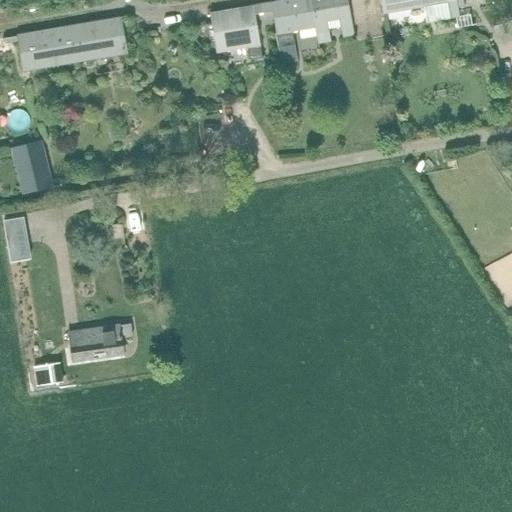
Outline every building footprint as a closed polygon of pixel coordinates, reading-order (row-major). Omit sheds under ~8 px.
[(282,0),(274,2),(251,6),(251,7),(253,14),(255,14),(272,11),(276,34),(315,27),(316,35),(317,40),(329,38),(328,33),(327,22),(350,18),(348,9),(346,0),(282,0)] [(379,0),(381,6),(382,13),(424,6),(447,2),(449,17),(457,16),(454,0),(379,0)] [(251,7),(210,14),(217,53),(248,47),(250,59),(262,57),(255,14),(253,14),(251,7)] [(21,71),(126,53),(120,17),(16,35),(18,42),(16,42),(21,71)] [(502,24),(493,27),(497,37),(506,35),(502,24)] [(294,44),(278,47),(281,62),(297,59),(294,44)] [(182,153),(183,131),(167,130),(166,152),(182,153)] [(23,194),(37,190),(54,186),(45,154),(36,156),(33,142),(26,143),(11,147),(23,194)] [(25,232),(6,235),(11,261),(30,258),(25,232)] [(132,338),(130,326),(120,328),(120,325),(67,333),(72,363),(124,355),(122,340),(132,338)] [(62,382),(59,362),(33,367),(36,386),(62,382)]
